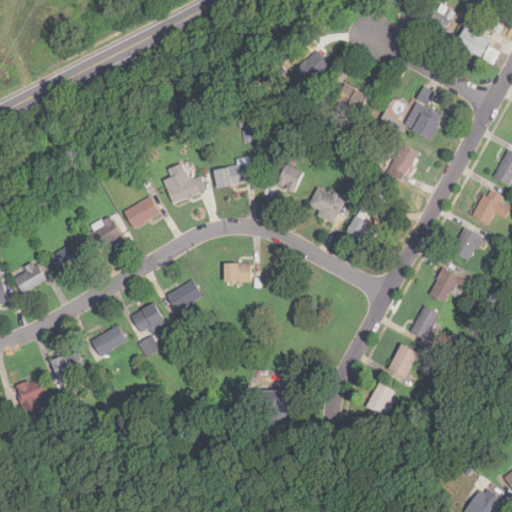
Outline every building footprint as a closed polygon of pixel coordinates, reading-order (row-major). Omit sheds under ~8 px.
[(417,20),(426,5),(445,16),(449,10),(455,13),(443,35),(417,20)] [(498,25),(506,28),(503,35),(495,32),(498,25)] [(491,40),(483,56),(458,43),(466,27),(491,40)] [(483,59),(489,47),(500,53),(494,65),(483,59)] [(306,88),(330,65),(317,50),(292,73),(306,88)] [(403,78),(397,75),(401,69),(406,72),(403,78)] [(362,114),(339,102),(347,86),(370,97),(362,114)] [(430,107),(419,100),(426,88),(437,94),(430,107)] [(419,103),(443,116),(439,123),(441,125),(432,142),(414,132),(415,131),(406,127),(419,103)] [(180,144),(170,141),(172,136),(181,139),(180,144)] [(404,181),(390,174),(401,151),(398,149),(401,144),(420,154),(412,170),(409,169),(404,181)] [(367,155),(363,162),(354,156),(358,150),(367,155)] [(511,153),(511,185),(511,187),(495,178),(510,152),(511,153)] [(221,189),(217,172),(254,163),(259,181),(221,189)] [(305,174),(296,194),(279,186),(282,179),(276,176),(282,163),(305,174)] [(89,181),(87,175),(94,172),(96,178),(89,181)] [(166,182),(188,173),(191,179),(195,178),(202,194),(176,205),(166,182)] [(346,203),(334,225),(320,216),(322,212),(312,206),(321,189),(335,196),(336,193),(344,197),(342,201),(346,203)] [(511,210),(507,219),(497,214),(491,226),(475,217),(486,196),(490,198),(493,192),(506,199),(503,204),(511,208),(511,210)] [(162,214),(136,229),(127,213),(152,198),(162,214)] [(359,217),(383,232),(375,246),(350,232),(359,217)] [(98,251),(90,237),(97,232),(93,226),(103,221),(104,223),(112,218),(123,237),(98,251)] [(468,229),(482,237),(481,240),(486,243),(481,251),(477,249),(470,261),(455,253),(468,229)] [(61,274),(51,258),(77,243),(87,259),(61,274)] [(48,282),(25,295),(16,279),(29,272),(27,268),(34,264),(37,268),(40,266),(48,282)] [(254,265),(254,284),(227,284),(227,265),(254,265)] [(431,295),(445,269),(468,281),(464,287),(458,284),(448,303),(431,295)] [(264,279),(264,289),(256,289),(255,280),(264,279)] [(204,298),(178,313),(169,297),(195,282),(204,298)] [(0,286),(4,285),(10,301),(0,304),(0,286)] [(143,333),(134,318),(156,305),(165,320),(143,333)] [(426,307),(441,316),(432,332),(436,335),(432,343),(412,333),(426,307)] [(129,342),(103,358),(94,342),(120,327),(129,342)] [(148,358),(141,345),(154,337),(162,351),(148,358)] [(404,346),(421,355),(407,379),(391,370),(404,346)] [(80,353),(87,369),(66,377),(69,384),(62,387),(52,362),(64,358),(66,359),(80,353)] [(140,374),(137,369),(144,365),(147,370),(140,374)] [(53,399),(47,402),(45,399),(39,402),(42,407),(30,413),(27,406),(23,408),(19,398),(22,396),(18,388),(30,382),(31,385),(43,379),(53,399)] [(381,385),(397,393),(390,406),(394,408),(390,416),(386,414),(384,417),(369,409),(381,385)] [(443,394),(446,388),(452,391),(449,397),(443,394)] [(257,393),(288,393),(288,425),(282,425),(282,432),(261,432),(261,424),(269,424),(269,409),(257,409),(257,393)] [(208,418),(216,423),(211,431),(203,426),(208,418)] [(470,477),(466,474),(471,467),(475,469),(470,477)] [(475,511),(491,491),(504,501),(496,511),(475,511)]
